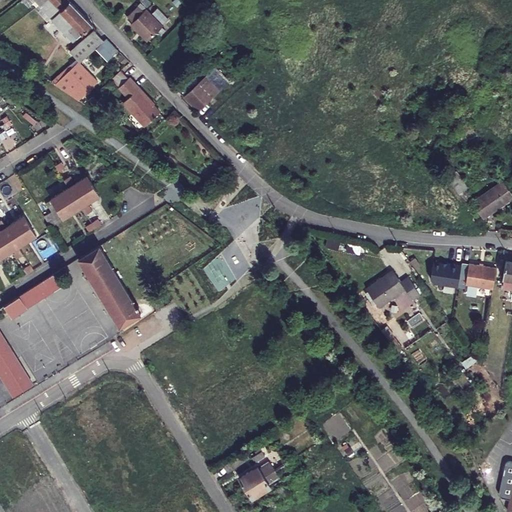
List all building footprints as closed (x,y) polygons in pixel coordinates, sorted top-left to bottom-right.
[(31,0),(39,8),(48,1),(47,0),(31,0)] [(68,0),(47,0),(48,1),(60,12),(70,2),(68,0)] [(77,40),(93,25),(70,2),(60,12),(73,25),(68,31),(77,40)] [(130,21),(148,36),(162,20),(145,4),(142,7),(137,2),(127,13),(132,18),(130,21)] [(72,52),(79,59),(83,62),(106,38),(96,28),(72,52)] [(70,86),(65,90),(86,104),(99,91),(73,64),(52,82),(56,84),(60,80),(70,86)] [(185,96),(198,109),(229,80),(215,66),(185,96)] [(140,86),(130,76),(119,87),(129,96),(123,101),(146,124),(160,110),(138,88),(140,86)] [(25,128),(19,118),(13,121),(20,132),(25,128)] [(59,159),(53,162),(57,168),(62,164),(59,159)] [(68,172),(62,177),(67,184),(74,195),(92,184),(85,172),(72,180),(70,178),(72,177),(68,172)] [(445,177),(457,194),(465,188),(454,172),(445,177)] [(511,197),(511,193),(503,180),(471,202),(481,218),(511,197)] [(49,195),(57,206),(74,195),(67,184),(49,195)] [(98,194),(92,184),(74,195),(84,213),(91,208),(88,203),(87,204),(85,202),(98,194)] [(74,195),(57,206),(63,216),(80,205),(74,195)] [(24,214),(6,226),(12,235),(30,224),(24,214)] [(0,228),(0,242),(12,235),(6,226),(1,218),(0,218),(0,227),(0,229),(0,228)] [(96,218),(90,221),(93,227),(99,223),(96,218)] [(88,230),(93,227),(90,221),(84,225),(88,230)] [(37,235),(30,224),(12,235),(19,246),(37,235)] [(12,235),(0,242),(0,257),(0,258),(13,250),(15,252),(14,253),(17,258),(23,253),(19,246),(12,235)] [(122,325),(142,312),(99,246),(79,259),(122,325)] [(460,285),(463,262),(449,260),(448,261),(435,260),(432,277),(435,281),(460,285)] [(496,287),(499,266),(472,261),(469,282),(496,287)] [(30,264),(24,268),(28,273),(33,269),(30,264)] [(399,279),(391,268),(365,286),(378,304),(404,287),(411,297),(419,292),(407,274),(399,279)] [(56,274),(38,285),(46,297),(63,286),(56,274)] [(38,285),(5,306),(13,318),(46,297),(38,285)] [(0,352),(10,346),(0,329),(0,352)] [(34,384),(10,346),(0,352),(0,373),(14,395),(34,384)] [(71,403),(93,444),(98,441),(108,458),(125,449),(89,382),(74,390),(79,399),(71,403)] [(218,405),(200,416),(213,439),(233,427),(239,437),(249,431),(224,386),(212,393),(218,405)] [(198,415),(211,408),(203,394),(191,401),(198,415)] [(243,418),(252,412),(247,405),(239,410),(243,418)] [(10,453),(25,475),(43,463),(29,441),(10,453)] [(130,448),(107,460),(131,505),(116,511),(140,511),(159,502),(130,448)] [(264,456),(261,451),(252,457),(255,462),(264,456)] [(88,453),(75,460),(83,474),(96,466),(88,453)] [(10,454),(0,460),(13,480),(22,474),(10,454)] [(239,477),(246,487),(276,468),(271,461),(260,469),(258,466),(239,477)] [(280,475),(276,468),(246,487),(252,498),(270,486),(268,482),(280,475)] [(285,490),(282,485),(273,491),(276,496),(285,490)] [(209,511),(200,496),(179,508),(181,511),(209,511)] [(272,504),(268,498),(257,505),(260,511),(272,504)]
